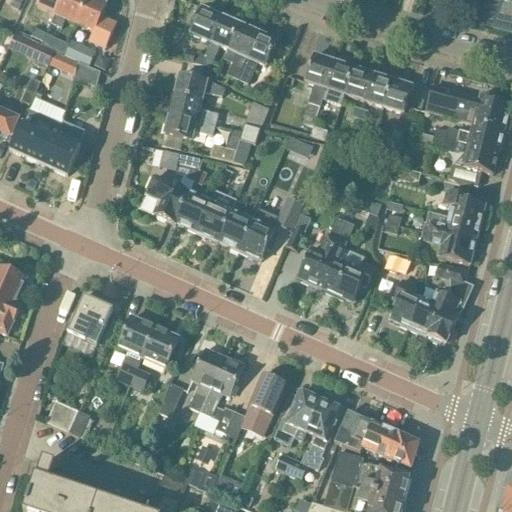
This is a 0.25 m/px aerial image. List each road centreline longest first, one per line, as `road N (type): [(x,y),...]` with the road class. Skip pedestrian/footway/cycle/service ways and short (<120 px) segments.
road 1 (residential): [(477,424),(85,249)]
road 2 (residential): [(0,497),(65,278),(85,249)]
road 3 (residential): [(85,249),(152,0)]
road 4 (residential): [(312,0),(511,60)]
road 5 (tertiary): [(477,424),(511,286)]
